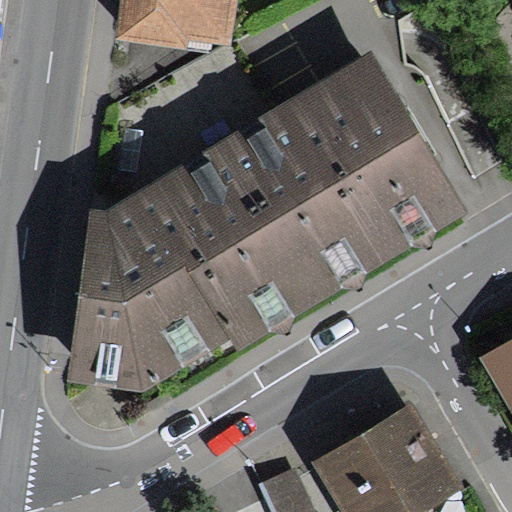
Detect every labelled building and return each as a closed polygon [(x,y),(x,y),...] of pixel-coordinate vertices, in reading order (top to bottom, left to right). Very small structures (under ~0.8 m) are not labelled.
[(238,0),(122,0),(117,48),(231,61),(238,0)] [(224,147),(323,308),(467,221),(368,60),(224,147)] [(110,217),(87,215),(67,392),(145,400),(223,351),(231,365),(323,308),(224,147),(110,217)] [(511,342),(477,363),(511,422),(511,342)] [(340,511),(475,511),(412,407),(313,466),(340,511)] [(260,487),(271,511),(312,511),(294,472),(260,487)]
